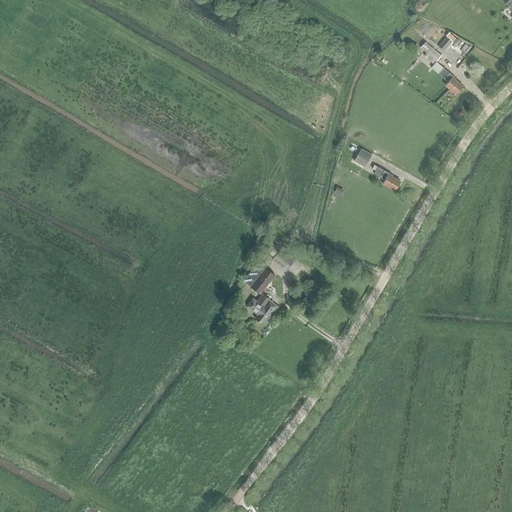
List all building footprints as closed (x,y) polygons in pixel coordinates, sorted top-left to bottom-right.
[(446,37),(438,47),(443,51),(451,42),(446,37)] [(436,62),(441,56),(424,43),(420,48),(436,62)] [(455,79),(443,68),(435,62),(430,68),(447,82),(444,85),(455,94),(462,86),(454,80),(455,79)] [(361,150),(354,163),(365,169),(372,156),(361,150)] [(394,190),(399,182),(391,177),(392,175),(377,167),(374,174),(384,180),(382,183),(394,190)] [(270,244),(266,250),(274,255),(278,249),(270,244)] [(296,257),(282,246),(271,259),(285,271),(296,257)] [(265,268),(250,287),(259,294),(275,275),(265,268)] [(257,315),(254,318),(262,324),(269,315),(271,317),(278,307),(265,297),(260,303),(252,298),(246,307),(257,315)]
